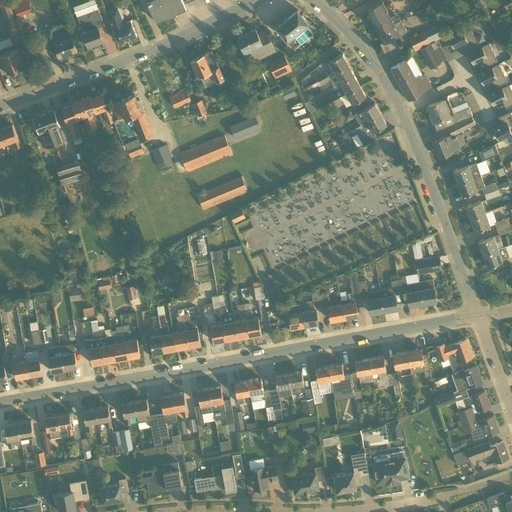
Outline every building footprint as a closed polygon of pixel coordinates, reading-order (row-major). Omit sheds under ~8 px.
[(8,0),(0,3),(0,4),(9,29),(8,29),(11,37),(13,42),(15,41),(20,39),(20,38),(22,37),(8,0)] [(18,17),(33,12),(28,0),(17,0),(13,2),(18,17)] [(146,0),(153,14),(152,14),(156,22),(168,17),(177,13),(176,11),(184,7),(180,0),(146,0)] [(391,17),(383,1),(366,9),(375,26),(381,23),(384,28),(394,23),(401,20),(398,13),(391,17)] [(122,24),(120,19),(122,19),(117,7),(107,11),(113,27),(119,43),(137,35),(131,20),(122,24)] [(88,46),(103,40),(98,27),(105,25),(98,8),(85,13),(87,18),(79,21),(88,46)] [(298,9),(287,18),(286,18),(287,19),(284,21),(283,20),(283,21),(276,27),(288,41),(289,42),(284,47),(292,57),(298,52),(295,49),(305,40),(309,37),(315,32),(308,24),(309,23),(305,18),(306,18),(305,17),(305,18),(302,15),(303,14),(302,14),(298,9)] [(407,30),(401,20),(394,23),(384,28),(381,23),(375,26),(383,42),(380,43),(385,52),(399,45),(394,37),(407,30)] [(415,50),(442,36),(437,25),(424,32),(410,39),(415,50)] [(470,26),(449,36),(454,47),(463,43),(467,51),(479,45),(470,26)] [(261,41),(256,29),(247,33),(254,47),(256,47),(261,57),(275,50),(269,37),(261,41)] [(77,50),(70,30),(58,34),(61,41),(54,44),(59,57),(77,50)] [(0,47),(12,43),(9,36),(0,39),(0,47)] [(435,41),(431,43),(434,49),(439,47),(435,41)] [(489,42),(468,52),(474,63),(482,59),(486,67),(498,61),(489,42)] [(25,66),(16,43),(14,44),(0,48),(0,51),(9,75),(14,73),(13,71),(25,66)] [(431,68),(441,63),(441,62),(434,49),(431,43),(420,48),(431,68)] [(211,51),(209,50),(206,52),(205,53),(192,60),(199,76),(202,83),(215,77),(219,88),(227,84),(219,66),(212,50),(211,51)] [(329,61),(333,67),(335,71),(348,64),(342,53),(329,61)] [(276,78),(292,70),(284,54),(268,62),(276,78)] [(413,73),(406,59),(391,67),(409,100),(424,91),(432,87),(425,74),(421,76),(418,70),(413,73)] [(499,63),(478,73),(483,83),(492,79),(496,87),(508,81),(499,63)] [(341,82),(354,75),(348,64),(335,71),(328,75),(319,80),(321,85),(331,80),(334,86),(341,82)] [(317,76),(319,80),(328,75),(326,71),(317,76)] [(341,82),(344,88),(347,92),(360,85),(354,75),(341,82)] [(511,90),(509,84),(488,93),(493,104),(502,100),(506,108),(511,104),(511,90)] [(360,85),(347,92),(349,97),(353,103),(366,96),(360,85)] [(282,91),(285,99),(296,94),(293,86),(282,91)] [(175,108),(191,100),(186,89),(170,97),(175,108)] [(328,97),(331,101),(340,96),(337,92),(328,97)] [(113,122),(102,93),(94,96),(99,110),(103,109),(109,124),(113,122)] [(137,100),(134,94),(118,100),(126,118),(134,115),(142,137),(152,134),(143,111),(144,111),(140,99),(137,100)] [(92,96),(91,95),(82,98),(93,129),(98,128),(92,112),(96,110),(97,111),(99,110),(94,96),(92,96)] [(340,96),(331,101),(333,106),(342,101),(340,96)] [(93,129),(82,98),(72,102),(73,104),(71,104),(76,119),(79,118),(78,117),(83,115),(89,131),(93,129)] [(430,114),(436,130),(453,123),(472,115),(469,107),(454,113),(448,98),(443,99),(428,105),(432,113),(430,114)] [(199,116),(207,112),(202,99),(193,102),(199,116)] [(310,112),(315,110),(311,101),(306,103),(310,112)] [(367,121),(381,113),(375,102),(354,114),(358,120),(349,125),(351,130),(367,121)] [(71,137),(76,136),(72,121),(76,119),(71,104),(62,107),(71,137)] [(44,112),(55,144),(65,141),(59,125),(60,125),(54,109),(44,112)] [(499,139),(511,132),(511,114),(510,111),(498,117),(502,124),(493,129),(499,139)] [(55,144),(44,112),(33,116),(39,132),(41,132),(46,147),(49,147),(51,153),(58,151),(55,144)] [(367,121),(351,130),(354,134),(357,132),(364,145),(377,137),(373,131),(387,124),(381,113),(367,121)] [(254,115),(254,116),(230,126),(235,139),(260,128),(254,115)] [(452,136),(476,124),(472,117),(448,129),(452,136)] [(21,146),(13,124),(0,128),(6,143),(13,140),(16,148),(21,146)] [(187,170),(232,151),(225,135),(180,153),(187,170)] [(449,139),(447,135),(432,141),(439,158),(454,151),(453,150),(461,147),(456,136),(449,139)] [(131,158),(144,152),(141,144),(127,149),(131,158)] [(159,168),(173,162),(166,144),(152,150),(159,168)] [(499,153),(495,144),(479,151),(483,160),(489,157),(499,153)] [(118,161),(126,157),(122,147),(114,151),(118,161)] [(334,148),(330,149),(336,159),(343,155),(341,149),(336,152),(334,148)] [(26,174),(35,171),(28,149),(19,152),(26,174)] [(68,164),(72,181),(84,177),(81,168),(79,161),(68,164)] [(458,182),(473,177),(481,174),(476,162),(453,170),(458,182)] [(62,184),(64,183),(72,181),(68,164),(57,167),(62,184)] [(112,166),(107,168),(109,176),(115,174),(112,166)] [(117,182),(115,174),(109,176),(108,176),(114,195),(115,197),(123,194),(119,181),(117,182)] [(485,186),(481,174),(473,177),(458,182),(458,183),(456,184),(458,189),(460,189),(462,195),(482,188),(484,193),(497,188),(496,184),(495,182),(485,186)] [(203,208),(248,190),(242,176),(197,195),(203,208)] [(67,194),(65,188),(64,183),(62,184),(53,187),(56,198),(68,195),(67,194)] [(497,188),(484,193),(486,199),(487,199),(500,195),(497,188)] [(470,218),(486,212),(481,200),(466,205),(470,218)] [(243,214),(240,207),(230,211),(232,216),(233,218),(243,214)] [(475,230),(490,225),(486,212),(470,218),(475,230)] [(495,223),(497,228),(510,224),(508,217),(497,221),(495,222),(495,223)] [(511,222),(510,224),(497,228),(499,234),(499,235),(511,230),(511,222)] [(483,253),(498,248),(496,242),(501,240),(500,236),(495,238),(494,235),(478,241),(483,253)] [(423,257),(421,244),(420,240),(412,244),(418,273),(441,269),(439,256),(432,258),(432,255),(423,257)] [(240,244),(227,247),(228,254),(242,251),(240,244)] [(511,255),(510,256),(506,245),(503,246),(498,248),(483,253),(487,266),(503,260),(502,259),(507,257),(510,264),(511,262),(511,255)] [(221,249),(213,251),(214,259),(223,258),(221,249)] [(65,270),(67,281),(76,280),(74,268),(65,270)] [(398,276),(397,274),(390,276),(392,287),(380,290),(381,296),(384,311),(398,308),(395,294),(394,294),(393,292),(401,290),(398,276)] [(103,280),(98,281),(100,289),(101,289),(107,288),(112,287),(110,275),(103,277),(103,280)] [(406,278),(405,275),(401,276),(398,276),(401,290),(408,289),(409,291),(407,292),(410,306),(423,303),(421,289),(419,281),(407,284),(406,278)] [(423,303),(437,301),(433,279),(419,281),(421,289),(423,303)] [(273,280),(267,282),(271,292),(277,289),(273,280)] [(365,280),(358,281),(359,286),(361,298),(367,297),(370,313),(384,311),(381,296),(380,290),(368,292),(366,280),(365,280)] [(355,301),(354,299),(361,298),(359,286),(358,281),(351,282),(352,292),(347,293),(348,298),(341,299),(342,304),(345,318),(358,315),(356,301),(355,301)] [(256,300),(265,298),(262,285),(253,287),(256,300)] [(71,301),(83,299),(81,286),(69,288),(71,301)] [(135,286),(134,286),(126,287),(129,299),(137,297),(135,286)] [(315,309),(315,306),(322,305),(320,293),(319,288),(311,291),(313,299),(307,300),(307,303),(301,303),(302,307),(303,311),(305,325),(319,323),(316,308),(315,309)] [(58,291),(52,292),(53,301),(60,300),(58,291)] [(322,305),(329,304),(327,292),(320,293),(322,305)] [(225,307),(223,294),(217,295),(220,308),(221,315),(223,323),(226,340),(238,337),(235,321),(233,313),(228,314),(226,307),(225,307)] [(215,316),(221,315),(220,308),(217,295),(212,296),(213,303),(204,304),(203,306),(204,307),(213,305),(215,316)] [(253,317),(250,302),(244,303),(245,311),(246,318),(250,335),(262,333),(259,316),(253,317)] [(301,307),(301,303),(287,305),(292,327),(305,325),(303,311),(302,307),(301,307)] [(331,320),(345,318),(342,304),(328,306),(331,320)] [(91,306),(81,307),(82,315),(93,314),(91,306)] [(177,309),(178,315),(183,315),(184,322),(191,321),(190,316),(189,313),(190,313),(189,307),(188,307),(177,309)] [(165,351),(159,319),(158,314),(158,313),(150,314),(151,320),(153,320),(156,335),(150,336),(153,353),(165,351)] [(167,324),(165,313),(158,314),(159,319),(165,351),(177,348),(174,332),(169,333),(168,330),(169,330),(168,324),(167,324)] [(177,348),(189,346),(186,329),(184,322),(183,315),(178,315),(177,316),(180,331),(174,332),(177,348)] [(238,337),(250,335),(246,318),(235,321),(238,337)] [(271,332),(279,331),(279,330),(278,322),(269,324),(271,332)] [(226,340),(223,323),(217,324),(207,326),(208,331),(212,330),(214,342),(226,340)] [(128,357),(125,340),(124,333),(122,326),(116,327),(117,330),(118,334),(112,335),(116,360),(128,357)] [(198,327),(192,328),(186,329),(189,346),(201,344),(198,327)] [(34,344),(42,343),(39,329),(31,331),(34,344)] [(99,330),(105,362),(116,360),(112,335),(106,336),(105,329),(99,330)] [(92,364),(105,362),(99,330),(93,331),(94,338),(88,339),(90,347),(92,364)] [(128,357),(140,355),(137,338),(125,340),(128,357)] [(473,356),(467,339),(445,347),(444,344),(436,347),(440,361),(449,358),(452,368),(453,368),(454,371),(463,368),(460,361),(473,356)] [(65,369),(78,366),(74,343),(68,344),(70,352),(62,353),(65,369)] [(54,355),(52,347),(47,348),(51,371),(65,369),(62,353),(54,355)] [(16,378),(29,375),(27,360),(25,348),(17,349),(17,353),(12,354),(16,378)] [(29,375),(43,373),(38,349),(33,350),(34,358),(27,360),(29,375)] [(424,367),(424,362),(421,349),(407,351),(410,365),(411,373),(424,371),(426,379),(432,378),(430,366),(424,367)] [(411,373),(410,365),(407,351),(393,354),(396,367),(397,367),(397,371),(392,372),(394,384),(396,396),(402,395),(399,380),(402,379),(401,375),(411,373)] [(387,373),(386,369),(384,355),(369,358),(372,372),(379,370),(381,382),(387,381),(388,385),(394,384),(392,372),(387,373)] [(362,390),(361,383),(373,380),(372,372),(369,358),(355,361),(357,372),(351,373),(353,385),(355,385),(356,391),(362,390)] [(344,374),(342,363),(329,365),(333,386),(333,391),(353,387),(353,385),(351,373),(344,374)] [(322,402),(319,388),(333,386),(329,365),(315,368),(318,380),(311,381),(312,390),(314,398),(315,403),(322,402)] [(482,382),(476,366),(463,370),(463,368),(454,371),(455,372),(452,373),(458,391),(482,382)] [(288,373),(292,393),(305,391),(302,370),(288,373)] [(277,388),(279,396),(292,393),(288,373),(275,375),(277,388)] [(264,391),(261,378),(248,380),(250,393),(251,393),(252,401),(265,398),(269,419),(276,418),(274,409),(271,389),(264,391)] [(244,402),(242,395),(250,393),(248,380),(235,383),(238,403),(244,402)] [(224,402),(221,385),(209,387),(212,403),(214,411),(225,409),(227,423),(235,422),(231,401),(224,402)] [(205,423),(203,413),(214,411),(212,403),(209,387),(198,389),(201,405),(195,406),(198,425),(201,424),(205,423)] [(281,408),(279,396),(277,388),(271,389),(274,409),(281,408)] [(437,407),(456,400),(453,390),(433,397),(435,403),(437,407)] [(491,407),(485,390),(463,398),(466,405),(475,402),(478,411),(491,407)] [(188,415),(184,392),(172,394),(175,410),(182,408),(183,416),(188,415)] [(157,413),(159,426),(165,425),(166,425),(166,421),(177,419),(175,410),(172,394),(161,396),(164,412),(157,413)] [(304,414),(316,412),(315,403),(314,398),(301,400),(304,414)] [(150,414),(147,399),(135,401),(137,414),(138,422),(146,420),(147,423),(151,426),(153,426),(153,427),(159,426),(157,413),(150,414)] [(126,424),(131,423),(130,415),(137,414),(135,401),(122,403),(126,424)] [(112,427),(108,406),(96,408),(98,421),(106,419),(107,428),(112,427)] [(463,425),(465,432),(479,428),(471,406),(458,411),(463,425)] [(87,431),(93,430),(91,422),(98,421),(96,408),(84,410),(87,431)] [(237,430),(245,429),(241,411),(234,412),(237,430)] [(74,434),(70,413),(57,415),(60,428),(67,426),(68,435),(74,434)] [(487,436),(499,431),(493,414),(481,419),(487,436)] [(49,438),(54,437),(61,436),(60,428),(57,415),(45,417),(49,438)] [(198,431),(195,418),(189,419),(189,420),(187,420),(189,432),(190,432),(190,434),(194,433),(195,436),(198,436),(198,431)] [(303,432),(314,430),(312,419),(301,421),(303,432)] [(36,443),(31,420),(18,422),(21,437),(29,436),(30,444),(36,443)] [(187,432),(185,420),(178,421),(182,441),(188,440),(188,438),(189,438),(188,432),(187,432)] [(399,421),(390,423),(393,440),(402,439),(399,421)] [(11,448),(15,447),(13,439),(21,437),(18,422),(5,424),(9,448),(11,448)] [(165,425),(159,426),(162,439),(168,437),(165,425)] [(155,440),(162,439),(159,426),(153,427),(155,440)] [(272,426),(261,428),(263,437),(273,435),(272,426)] [(123,443),(132,442),(129,428),(121,430),(123,443)] [(115,445),(122,443),(119,431),(112,432),(115,445)] [(325,446),(339,443),(338,435),(323,438),(325,446)] [(81,438),(83,451),(90,450),(87,437),(81,438)] [(83,451),(81,438),(75,439),(77,452),(79,451),(83,451)] [(452,452),(464,448),(461,439),(449,443),(452,452)] [(222,453),(232,451),(230,440),(220,442),(222,453)] [(491,445),(489,441),(453,453),(457,465),(493,452),(496,462),(509,458),(503,441),(491,445)] [(180,442),(173,444),(175,451),(175,454),(182,453),(180,442)] [(15,458),(24,456),(23,450),(14,451),(15,458)] [(37,466),(46,464),(44,451),(34,453),(37,466)] [(404,458),(403,451),(392,453),(393,460),(374,463),(375,470),(374,471),(375,475),(376,476),(377,483),(386,481),(387,484),(401,482),(400,476),(409,474),(406,457),(404,458)] [(240,453),(232,455),(236,477),(244,476),(240,453)] [(87,470),(100,467),(98,457),(85,460),(87,470)] [(249,461),(251,469),(250,469),(254,489),(269,486),(268,478),(271,478),(271,480),(278,479),(276,465),(266,467),(265,466),(264,466),(263,458),(249,461)] [(147,483),(147,484),(149,493),(168,490),(167,487),(172,486),(173,487),(182,485),(180,475),(178,461),(162,464),(163,468),(157,469),(154,470),(152,473),(152,476),(144,477),(145,483),(147,483)] [(223,474),(194,479),(197,491),(222,486),(222,485),(225,485),(226,490),(237,488),(233,464),(222,466),(223,474)] [(304,491),(310,490),(319,487),(318,480),(325,479),(322,465),(315,467),(316,471),(292,475),(295,492),(304,490),(304,491)] [(356,488),(356,485),(363,483),(360,465),(354,467),(355,472),(335,476),(333,477),(335,485),(336,485),(337,491),(356,488)] [(103,502),(123,498),(122,492),(129,491),(128,490),(126,478),(119,479),(120,483),(100,486),(103,499),(103,502)] [(59,503),(60,511),(63,511),(76,510),(74,497),(80,496),(80,499),(89,497),(86,479),(77,481),(78,490),(57,493),(58,495),(54,496),(55,504),(59,503)] [(511,511),(511,499),(507,501),(503,492),(487,498),(491,508),(499,505),(501,511),(511,511)] [(42,511),(40,502),(27,505),(28,511),(42,511)]
